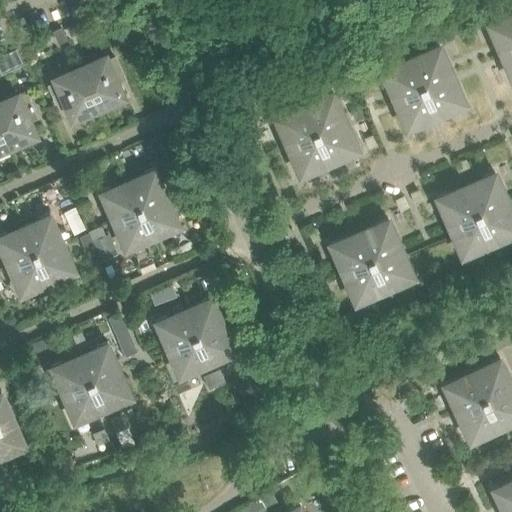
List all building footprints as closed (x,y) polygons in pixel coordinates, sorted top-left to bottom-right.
[(511,46),(511,13),(500,19),(499,18),(488,23),(493,34),(494,33),(502,51),(511,46)] [(90,27),(85,16),(66,26),(71,36),(90,27)] [(67,39),(61,26),(52,30),(58,43),(67,39)] [(450,73),(442,56),(444,55),(439,44),(428,49),(428,50),(411,58),(423,85),(450,73)] [(511,46),(502,51),(510,68),(508,69),(511,77),(511,46)] [(122,95),(115,80),(123,77),(114,56),(106,60),(105,55),(79,66),(97,106),(122,95)] [(423,85),(411,58),(393,66),(393,64),(381,69),(386,80),(388,80),(395,97),(423,85)] [(97,106),(79,66),(54,77),(56,81),(48,85),(57,105),(65,102),(72,117),(97,106)] [(464,101),(459,90),(458,91),(450,73),(423,85),(434,113),(452,105),(452,106),(464,101)] [(434,113),(423,85),(395,97),(403,115),(402,115),(406,126),(418,122),(417,120),(434,113)] [(343,120),(336,102),(337,102),(332,91),(321,95),(321,97),(304,104),(316,132),(343,120)] [(34,134),(27,118),(35,115),(26,94),(18,98),(17,94),(0,100),(0,124),(9,144),(34,134)] [(253,115),(249,104),(240,108),(244,120),(253,115)] [(316,132),(304,104),(287,112),(286,111),(275,115),(280,127),(281,126),(289,144),(316,132)] [(367,115),(363,106),(351,111),(355,120),(367,115)] [(357,148),(352,137),(351,137),(343,120),(316,132),(328,159),(345,151),(346,153),(357,148)] [(0,148),(9,144),(0,124),(0,148)] [(328,159),(316,132),(289,144),(296,161),(295,162),(300,173),(311,168),(310,167),(328,159)] [(466,159),(455,163),(459,172),(469,168),(466,159)] [(165,196),(158,179),(159,178),(154,167),(143,172),(144,173),(127,180),(139,207),(165,196)] [(505,200),(498,183),(499,182),(494,171),(483,176),(483,177),(466,185),(478,212),(505,200)] [(184,186),(180,179),(169,184),(172,191),(184,186)] [(139,207),(127,180),(111,187),(110,186),(99,191),(104,202),(106,201),(113,219),(139,207)] [(478,212),(466,185),(448,192),(448,191),(437,196),(442,207),(443,207),(450,224),(478,212)] [(403,195),(394,200),(400,211),(409,206),(403,195)] [(179,224),(174,213),(173,213),(165,196),(139,207),(151,235),(168,227),(168,229),(179,224)] [(511,231),(511,215),(505,200),(478,212),(490,240),(507,232),(508,233),(511,231)] [(151,235),(139,207),(113,219),(121,236),(119,237),(124,248),(135,243),(135,242),(151,235)] [(61,242),(53,224),(55,224),(50,212),(39,217),(39,218),(23,226),(35,253),(61,242)] [(490,240),(478,212),(450,224),(458,241),(457,242),(462,253),(473,248),(472,247),(490,240)] [(80,218),(68,224),(73,234),(85,229),(80,218)] [(398,247),(391,229),(392,229),(387,218),(376,222),(377,224),(359,231),(371,259),(398,247)] [(103,233),(100,225),(89,230),(92,238),(103,233)] [(35,253),(23,226),(6,233),(6,231),(0,233),(0,247),(1,247),(9,264),(35,253)] [(371,259),(359,231),(342,239),(341,238),(330,242),(335,254),(336,253),(344,271),(371,259)] [(75,270),(70,258),(68,259),(61,242),(35,253),(47,280),(63,273),(64,274),(75,270)] [(412,275),(407,264),(406,264),(398,247),(371,259),(383,286),(400,278),(401,280),(412,275)] [(47,280),(35,253),(9,264),(16,281),(15,282),(20,294),(31,289),(30,287),(47,280)] [(383,286),(371,259),(344,271),(351,288),(350,289),(355,300),(366,295),(366,293),(383,286)] [(222,323),(215,307),(217,306),(212,295),(200,300),(201,301),(184,309),(195,335),(222,323)] [(195,335),(184,309),(166,317),(166,315),(154,320),(159,331),(161,331),(168,347),(195,335)] [(119,310),(112,314),(118,330),(126,326),(119,310)] [(236,350),(231,339),(229,340),(222,323),(195,335),(206,361),(223,353),(224,355),(236,350)] [(87,343),(82,330),(73,335),(78,347),(87,343)] [(206,361),(195,335),(168,347),(175,363),(173,364),(178,375),(190,370),(189,368),(206,361)] [(118,369),(110,352),(112,352),(107,341),(96,346),(96,347),(79,355),(90,381),(118,369)] [(90,381),(79,355),(62,362),(61,361),(50,366),(55,377),(56,376),(63,392),(90,381)] [(511,385),(507,376),(503,368),(504,367),(499,356),(488,361),(488,363),(471,371),(484,398),(511,385)] [(131,395),(126,384),(125,385),(118,369),(90,381),(102,407),(119,399),(120,400),(131,395)] [(223,380),(218,369),(203,375),(208,386),(223,380)] [(484,398),(471,371),(454,379),(454,377),(443,383),(448,394),(449,393),(457,410),(484,398)] [(102,407),(90,381),(63,392),(70,409),(69,409),(74,421),(85,416),(84,414),(102,407)] [(511,386),(511,385),(484,398),(497,424),(511,417),(511,386)] [(0,449),(22,440),(12,417),(0,389),(0,449)] [(497,424),(484,398),(457,410),(465,427),(464,428),(469,439),(480,434),(480,433),(497,424)] [(511,511),(511,479),(499,485),(498,484),(492,487),(495,494),(496,493),(505,511),(511,511)] [(304,511),(299,502),(288,509),(289,510),(285,511),(304,511)]
